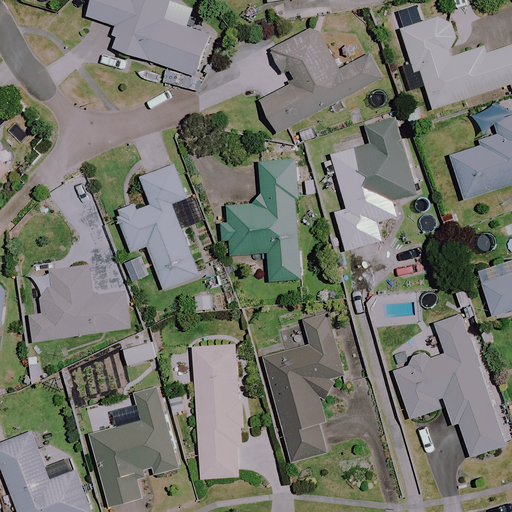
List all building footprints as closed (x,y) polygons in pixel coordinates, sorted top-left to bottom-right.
[(198,8),(176,0),(97,0),(91,16),(121,27),(114,46),(199,77),(214,36),(191,28),(198,8)] [(460,44),(450,15),(404,30),(417,69),(422,67),(436,109),(511,84),(511,46),(489,54),(487,48),(454,58),(450,47),(460,44)] [(379,82),(385,79),(372,55),(341,71),(318,28),(274,51),(286,74),(293,70),(300,82),(264,100),(281,133),(363,90),(379,82)] [(511,117),(509,119),(505,107),(479,116),(484,133),(499,128),(502,135),(482,142),(484,147),(454,157),(468,199),(511,184),(511,117)] [(418,196),(405,150),(402,138),(410,135),(405,117),(367,128),(371,141),(334,152),(350,209),(338,212),(349,251),(384,241),(379,223),(399,217),(395,203),(418,196)] [(0,182),(12,167),(0,157),(0,182)] [(302,198),(299,160),(261,163),(264,200),(229,203),(233,256),(270,253),(273,282),(305,279),(298,198),(302,198)] [(197,196),(184,162),(144,177),(154,206),(123,218),(135,251),(151,245),(168,288),(202,275),(175,204),(197,196)] [(511,310),(511,261),(481,271),(495,316),(511,310)] [(97,295),(92,263),(40,270),(46,314),(33,315),(36,342),(135,328),(130,291),(97,295)] [(9,285),(0,283),(0,326),(3,327),(9,285)] [(261,306),(245,308),(247,325),(263,323),(261,306)] [(347,376),(330,314),(305,321),(312,346),(265,359),(293,463),(331,453),(323,425),(328,424),(322,402),(336,398),(331,380),(347,376)] [(489,388),(465,316),(439,324),(448,353),(433,358),(431,353),(396,365),(413,418),(449,407),(454,425),(462,422),(473,457),(511,444),(492,387),(489,388)] [(156,358),(152,343),(128,350),(132,365),(156,358)] [(247,444),(241,344),(196,347),(204,479),(249,476),(247,444)] [(184,468),(163,388),(139,394),(146,421),(94,435),(113,507),(144,498),(139,480),(184,468)] [(54,480),(36,432),(0,445),(0,449),(22,511),(94,511),(80,471),(54,480)]
